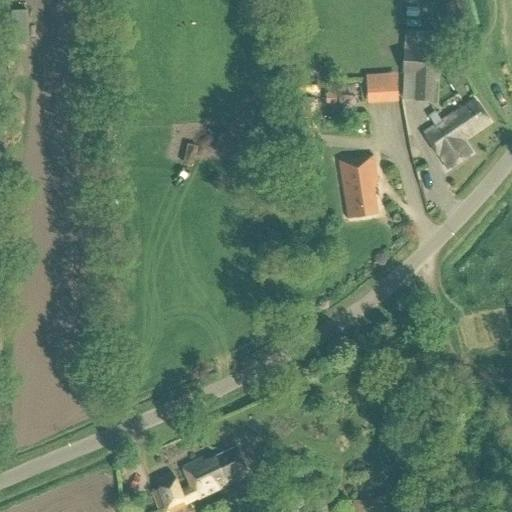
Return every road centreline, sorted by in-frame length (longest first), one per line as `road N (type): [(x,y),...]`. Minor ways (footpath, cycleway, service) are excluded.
road 1 (unclassified): [(0,481),(221,388),(315,339),(414,264),(511,155)]
road 2 (track): [(414,264),(457,370),(476,379),(511,375)]
road 3 (track): [(457,370),(430,416),(431,511)]
